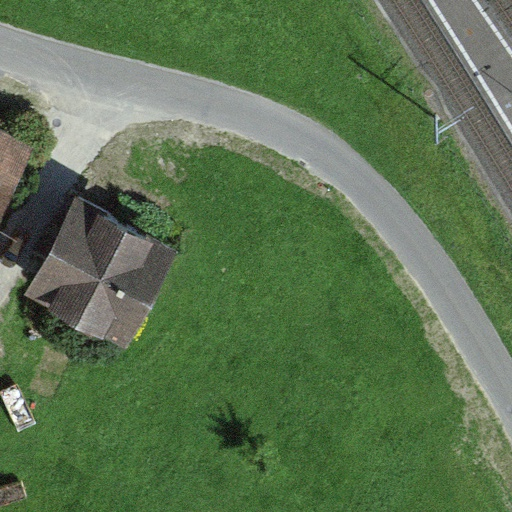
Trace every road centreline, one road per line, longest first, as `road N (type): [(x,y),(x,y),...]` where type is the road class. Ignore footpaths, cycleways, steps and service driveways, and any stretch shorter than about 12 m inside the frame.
road 1 (unclassified): [(0,44),(259,118),(321,153),(364,190),(429,270),(511,408)]
road 2 (track): [(0,267),(60,166),(148,86)]
